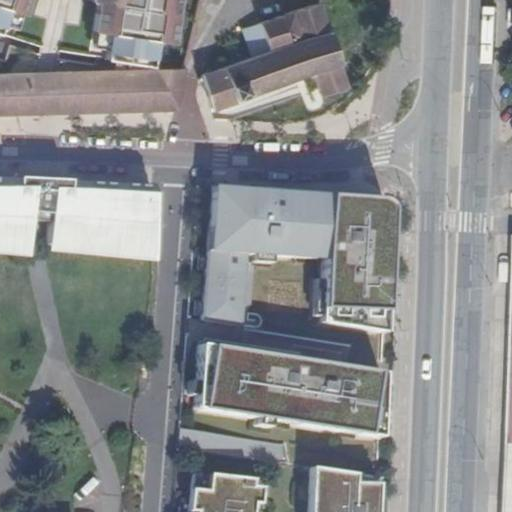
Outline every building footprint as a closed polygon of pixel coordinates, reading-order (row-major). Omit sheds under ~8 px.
[(91,0),(91,1),(99,1),(95,30),(107,33),(105,58),(119,60),(117,73),(0,75),(0,114),(176,110),(183,73),(152,74),(156,42),(170,43),(177,0),(91,0)] [(0,0),(0,22),(5,8),(21,14),(25,0),(0,0)] [(202,76),(203,83),(212,110),(311,75),(312,78),(315,77),(321,93),(319,93),(320,97),(350,87),(349,83),(345,84),(339,68),(341,68),(341,64),(343,64),(342,60),(340,61),(331,37),(334,35),(333,32),(329,32),(319,5),(291,14),(301,42),(269,54),(222,70),(202,76)] [(259,26),(269,54),(301,42),(291,14),(259,26)] [(0,250),(24,254),(27,225),(34,226),(47,228),(44,248),(75,252),(151,260),(151,250),(151,214),(151,192),(119,192),(118,189),(84,186),(55,185),(22,184),(0,182),(0,250)] [(377,204),(209,190),(205,252),(200,322),(254,329),(258,323),(255,317),(245,314),(249,267),(240,266),(242,255),(287,259),(287,252),(321,255),(320,325),(381,336),(388,218),(384,209),(377,204)] [(380,376),(197,347),(192,411),(377,440),(380,376)] [(250,442),(178,431),(176,449),(247,460),(250,442)] [(373,511),(374,479),(309,468),(306,511),(373,511)] [(249,481),(191,475),(186,511),(256,511),(259,490),(248,489),(249,481)]
